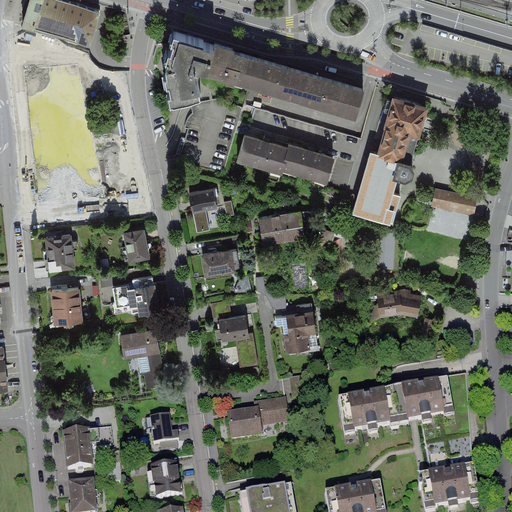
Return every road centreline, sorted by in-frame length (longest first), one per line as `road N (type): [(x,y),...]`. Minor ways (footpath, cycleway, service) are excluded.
road 1 (residential): [(210,511),(139,94),(141,38),(153,0)]
road 2 (residential): [(511,176),(492,280),(507,511)]
road 3 (residential): [(0,99),(33,417)]
road 4 (residential): [(511,100),(405,67),(365,41)]
road 5 (track): [(446,366),(405,372),(424,471)]
road 6 (primary): [(511,40),(412,9),(375,9)]
